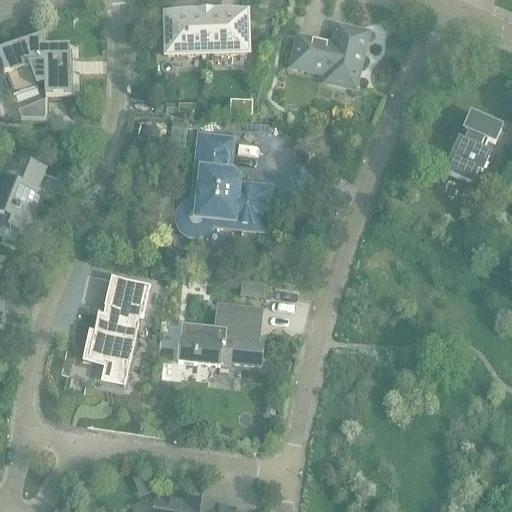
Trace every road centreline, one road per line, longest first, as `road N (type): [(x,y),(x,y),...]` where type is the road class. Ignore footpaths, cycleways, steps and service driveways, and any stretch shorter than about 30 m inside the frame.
road 1 (residential): [(289,473),(317,343),(381,142),(448,6)]
road 2 (residential): [(20,434),(27,375),(109,135),(121,55),(117,0)]
road 3 (residential): [(83,446),(289,473)]
